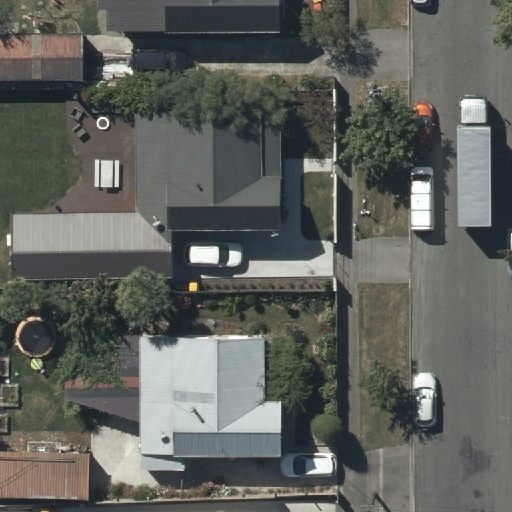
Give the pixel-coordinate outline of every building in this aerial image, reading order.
[(135,0),(136,47),(172,47),(172,39),(285,38),(284,0),(135,0)] [(0,86),(84,87),(84,41),(0,40),(0,86)] [(283,117),(137,118),(138,240),(284,239),(283,117)] [(112,289),(112,237),(29,237),(29,289),(112,289)] [(269,409),(269,345),(143,346),(144,458),(178,458),(178,466),(287,465),(286,409),(269,409)] [(0,503),(91,503),(91,458),(0,458),(0,503)]
